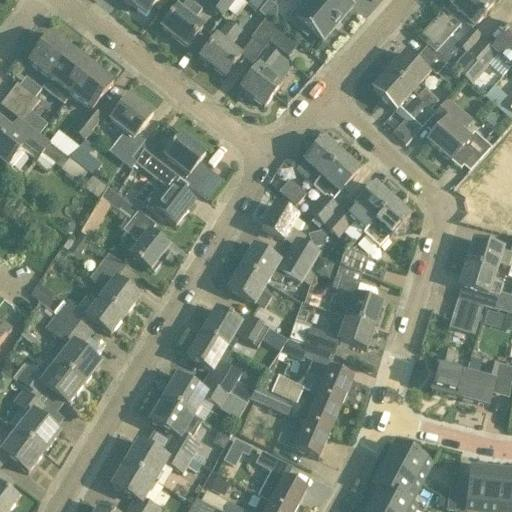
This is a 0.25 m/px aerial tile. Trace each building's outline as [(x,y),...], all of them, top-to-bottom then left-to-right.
[(160,0),(124,0),(123,2),(146,19),(160,0)] [(202,31),(192,24),(201,13),(183,0),(179,0),(164,20),(168,23),(162,32),(186,51),(202,31)] [(221,21),(237,0),(236,0),(212,0),(206,9),(221,21)] [(268,1),(268,0),(251,0),(249,4),(270,23),(280,11),(268,1)] [(300,0),(308,6),(300,16),(296,13),(288,24),(306,39),(309,35),(321,45),(352,7),(343,0),(300,0)] [(482,0),(457,0),(449,9),(419,43),(426,49),(451,71),(479,40),(470,32),(457,47),(449,39),(459,28),(453,22),(458,17),(474,31),(493,9),(482,0)] [(251,67),(268,45),(279,32),(265,21),(250,41),(252,43),(239,58),(251,67)] [(240,60),(228,51),(241,34),(228,24),(200,61),(224,80),(240,60)] [(497,59),(510,71),(511,68),(511,29),(492,52),(479,40),(451,71),(453,72),(472,88),(497,59)] [(287,60),(298,47),(279,32),(268,45),(287,60)] [(28,66),(49,82),(70,54),(49,38),(28,66)] [(453,72),(451,71),(426,49),(415,61),(442,85),(453,72)] [(73,50),(70,54),(49,82),(41,92),(62,108),(70,99),(91,71),(78,60),(81,56),(73,50)] [(254,67),(258,70),(240,93),(264,111),(282,88),(268,78),(280,61),(267,51),(254,67)] [(403,58),(387,76),(430,113),(437,106),(419,89),(428,79),(403,58)] [(511,68),(510,71),(511,72),(511,94),(507,100),(501,106),(511,115),(511,68)] [(70,99),(89,114),(72,136),(82,143),(82,142),(84,143),(101,120),(92,113),(113,87),(91,71),(70,99)] [(387,76),(372,94),(396,115),(400,110),(422,130),(431,122),(435,117),(430,113),(387,76)] [(17,88),(9,98),(30,115),(38,105),(17,88)] [(9,98),(1,109),(17,122),(22,126),(23,125),(30,115),(9,98)] [(110,125),(123,135),(107,155),(130,173),(134,167),(130,163),(145,144),(136,138),(152,118),(129,100),(110,125)] [(442,128),(427,145),(460,173),(462,170),(472,159),(463,151),(470,142),(460,134),(470,123),(447,104),(433,120),(442,128)] [(17,122),(8,133),(0,126),(0,165),(7,171),(8,170),(11,172),(23,156),(34,163),(31,167),(34,169),(41,159),(60,172),(68,161),(49,148),(23,125),(22,126),(17,122)] [(163,160),(188,179),(183,186),(187,189),(196,195),(211,176),(198,166),(204,159),(179,139),(163,160)] [(93,150),(84,143),(82,142),(82,143),(68,161),(86,176),(86,175),(92,180),(101,168),(88,157),(93,150)] [(322,144),(303,165),(295,174),(313,190),(340,160),(337,157),(338,151),(331,144),(326,147),(322,144)] [(473,194),(472,194),(475,206),(511,195),(511,153),(501,144),(479,168),(489,177),(473,195),(473,194)] [(169,194),(164,201),(158,196),(145,213),(161,225),(164,222),(175,231),(193,207),(180,198),(187,189),(183,186),(143,154),(134,167),(169,194)] [(358,176),(353,172),(355,166),(349,161),(344,163),(340,160),(313,190),(324,200),(309,216),(325,230),(340,213),(331,206),(358,176)] [(295,212),(306,199),(289,185),(279,197),(295,212)] [(374,190),(354,212),(347,220),(340,213),(325,230),(338,242),(353,225),(365,235),(391,205),(388,202),(387,196),(382,191),(378,193),(374,190)] [(161,266),(158,263),(168,251),(148,236),(155,228),(106,191),(100,202),(130,224),(122,234),(139,247),(129,259),(149,275),(150,273),(153,276),(161,266)] [(511,195),(475,206),(478,217),(479,217),(479,216),(497,222),(493,235),(511,239),(511,195)] [(409,221),(405,218),(406,213),(399,207),(395,209),(391,205),(365,235),(362,238),(380,254),(399,232),(404,233),(409,228),(408,223),(409,221)] [(283,246),(284,244),(290,248),(285,257),(310,272),(319,256),(302,246),(305,240),(291,232),(297,223),(275,210),(261,233),(283,246)] [(92,220),(82,235),(90,240),(100,225),(92,220)] [(511,244),(508,256),(473,245),(466,269),(494,277),(498,267),(507,270),(511,257),(511,256),(511,244)] [(348,251),(339,271),(360,278),(381,286),(387,270),(366,263),(367,260),(348,251)] [(266,288),(271,280),(280,285),(284,279),(300,288),(310,272),(285,257),(279,267),(253,252),(240,272),(266,288)] [(104,296),(99,302),(124,321),(139,302),(115,283),(124,271),(107,258),(88,283),(104,296)] [(141,299),(149,292),(127,269),(120,276),(141,299)] [(502,288),(492,285),(494,277),(466,269),(459,291),(485,299),(482,311),(493,314),(494,313),(511,318),(511,300),(500,296),(502,288)] [(348,312),(345,323),(373,333),(381,308),(353,299),(360,278),(339,271),(330,291),(337,294),(332,307),(348,312)] [(271,301),(262,295),(266,288),(240,272),(228,293),(253,309),(254,308),(263,314),(271,301)] [(99,302),(93,309),(85,303),(78,312),(66,303),(55,318),(86,341),(95,329),(109,340),(124,321),(99,302)] [(453,317),(477,325),(482,311),(457,303),(453,317)] [(78,351),(86,341),(55,318),(54,319),(47,313),(40,326),(47,331),(45,334),(62,347),(50,362),(55,367),(83,388),(99,368),(78,351)] [(227,351),(234,338),(256,351),(267,333),(242,317),(236,327),(215,314),(201,338),(230,355),(231,354),(227,351)] [(345,323),(342,330),(327,324),(322,337),(310,332),(304,349),(333,359),(337,345),(365,354),(373,333),(345,323)] [(3,325),(0,328),(0,346),(12,332),(3,325)] [(209,375),(203,384),(245,409),(247,405),(231,396),(241,380),(222,369),(230,355),(201,338),(186,362),(209,375)] [(281,356),(301,364),(306,351),(287,343),(281,356)] [(466,379),(449,375),(454,357),(439,352),(434,371),(437,371),(430,394),(459,403),(466,379)] [(466,379),(459,403),(488,410),(494,387),(509,391),(511,373),(511,372),(486,365),(480,383),(466,379)] [(55,367),(43,382),(26,370),(14,386),(22,393),(37,404),(46,392),(67,408),(83,388),(55,367)] [(329,372),(317,400),(340,410),(352,382),(329,372)] [(249,403),(286,419),(291,406),(296,408),(301,393),(265,376),(249,403)] [(203,384),(197,394),(176,381),(163,403),(201,425),(203,426),(213,409),(236,423),(245,409),(203,384)] [(27,419),(15,436),(43,457),(59,436),(37,420),(45,411),(37,404),(22,393),(11,407),(27,419)] [(329,436),(340,410),(317,400),(305,427),(329,436)] [(170,438),(164,448),(199,469),(203,462),(195,457),(200,449),(190,443),(201,425),(163,403),(149,426),(170,438)] [(275,446),(294,454),(317,464),(329,436),(305,427),(299,440),(281,432),(275,446)] [(15,436),(7,446),(0,439),(0,469),(0,470),(6,462),(27,478),(43,457),(15,436)] [(234,443),(223,465),(234,471),(241,457),(247,460),(251,452),(234,443)] [(164,448),(158,459),(137,446),(123,469),(153,486),(164,468),(182,478),(186,471),(195,476),(199,469),(164,448)] [(395,449),(383,470),(420,489),(431,468),(395,449)] [(269,507),(278,511),(296,511),(306,494),(283,481),(291,471),(260,456),(254,468),(269,476),(256,500),(261,502),(269,507)] [(0,511),(11,511),(18,504),(8,497),(16,486),(0,474),(0,470),(0,469),(0,511)] [(132,504),(127,511),(154,511),(142,505),(153,486),(123,469),(110,491),(132,504)] [(409,509),(420,489),(383,470),(373,490),(415,511),(416,511),(409,509)] [(488,511),(492,476),(470,474),(465,511),(488,511)] [(510,511),(511,500),(511,478),(492,476),(488,511),(510,511)] [(379,494),(368,511),(415,511),(373,490),(372,490),(379,494)] [(446,502),(455,503),(456,492),(447,491),(446,502)] [(255,511),(278,511),(269,507),(261,502),(255,511)] [(453,511),(455,503),(446,502),(444,511),(453,511)] [(189,511),(210,511),(194,503),(189,511)]
